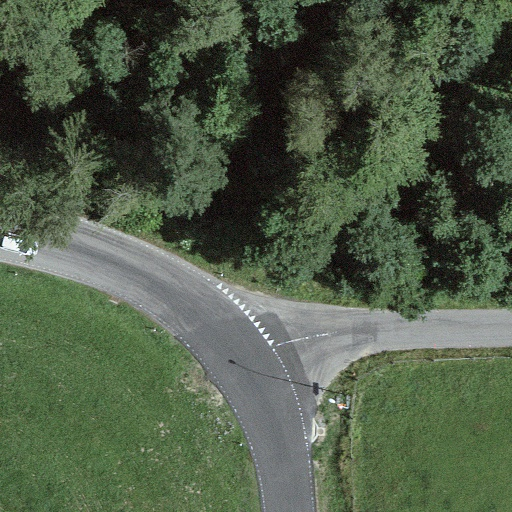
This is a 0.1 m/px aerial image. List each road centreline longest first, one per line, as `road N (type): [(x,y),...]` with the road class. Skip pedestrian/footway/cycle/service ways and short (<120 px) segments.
road 1 (unclassified): [(511,330),(219,326)]
road 2 (tertiary): [(219,326),(71,251),(0,238)]
road 3 (tertiary): [(292,511),(290,464),(250,366),(219,326)]
